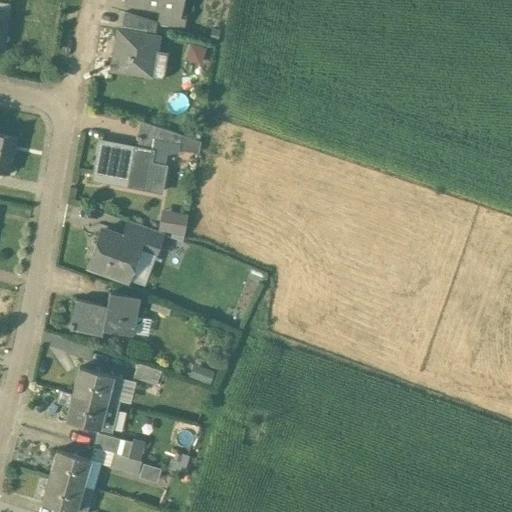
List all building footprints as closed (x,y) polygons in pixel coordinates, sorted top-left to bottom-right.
[(125,0),(161,6),(180,9),(181,0),(125,0)] [(180,9),(161,6),(158,24),(183,28),(185,12),(180,11),(180,9)] [(156,22),(124,12),(121,28),(154,34),(156,22)] [(12,15),(0,13),(0,48),(5,50),(12,15)] [(121,28),(118,28),(115,50),(117,50),(114,70),(154,77),(158,51),(161,35),(154,34),(121,28)] [(168,53),(158,51),(154,77),(163,78),(168,53)] [(165,131),(142,123),(140,139),(155,141),(163,143),(165,131)] [(16,136),(0,132),(0,169),(9,171),(16,136)] [(155,141),(141,139),(139,150),(153,153),(155,141)] [(139,150),(104,143),(104,142),(102,141),(96,182),(98,182),(99,181),(162,194),(162,195),(163,195),(167,169),(164,168),(151,166),(153,153),(139,150)] [(163,143),(155,141),(153,153),(151,166),(164,168),(168,144),(163,143)] [(160,229),(186,234),(190,213),(163,209),(160,229)] [(150,230),(127,222),(121,237),(139,244),(138,246),(144,248),(150,230)] [(121,237),(100,230),(88,265),(127,279),(138,246),(139,244),(121,237)] [(254,280),(230,271),(225,284),(249,293),(254,280)] [(115,292),(111,307),(78,300),(73,322),(71,322),(69,330),(73,331),(74,328),(101,334),(100,336),(103,336),(104,330),(131,336),(139,299),(115,292)] [(162,372),(138,363),(133,377),(153,385),(162,372)] [(214,374),(194,366),(189,378),(209,386),(214,374)] [(112,376),(79,367),(72,393),(106,402),(112,376)] [(106,402),(72,393),(66,420),(99,428),(106,402)] [(119,405),(106,402),(99,428),(112,432),(119,405)] [(132,444),(97,433),(93,447),(128,457),(132,444)] [(89,460),(56,450),(49,476),(82,486),(89,460)] [(141,461),(113,453),(109,467),(137,475),(141,461)] [(82,486),(49,476),(41,502),(74,511),(82,486)]
